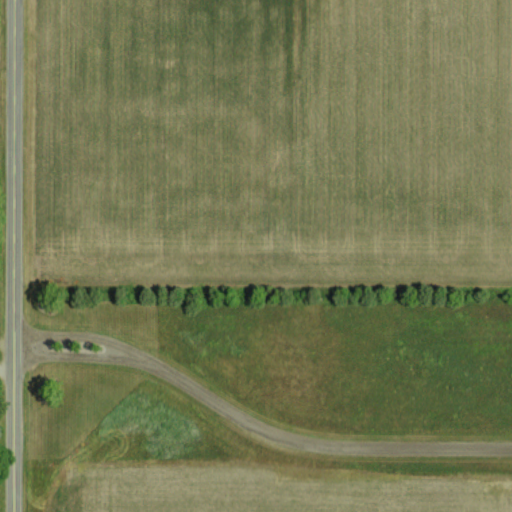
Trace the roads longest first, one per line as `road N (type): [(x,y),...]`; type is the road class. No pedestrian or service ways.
road 1 (tertiary): [(14,0),(12,511)]
road 2 (residential): [(135,357),(276,437),(511,447)]
road 3 (residential): [(135,357),(103,337),(13,335)]
road 4 (residential): [(13,357),(135,357)]
